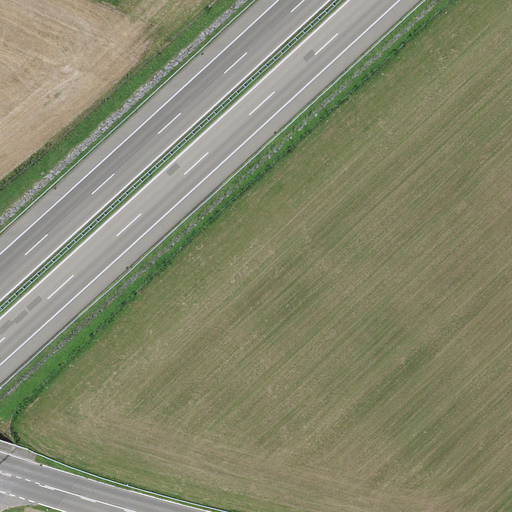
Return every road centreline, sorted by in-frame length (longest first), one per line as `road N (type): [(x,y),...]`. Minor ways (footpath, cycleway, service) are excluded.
road 1 (motorway): [(0,342),(376,0)]
road 2 (motorway): [(305,0),(0,278)]
road 3 (primary): [(133,511),(0,471)]
